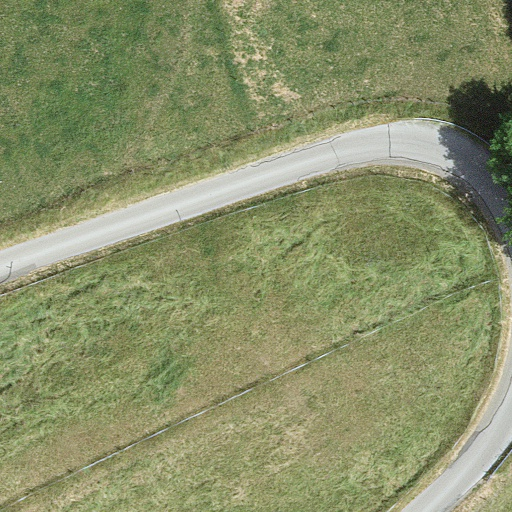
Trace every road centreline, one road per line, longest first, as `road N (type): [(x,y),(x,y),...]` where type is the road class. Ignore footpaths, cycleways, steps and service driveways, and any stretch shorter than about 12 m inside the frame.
road 1 (unclassified): [(511,223),(478,169),(400,145),(303,164),(0,265)]
road 2 (unclassified): [(421,511),(479,462),(511,386)]
